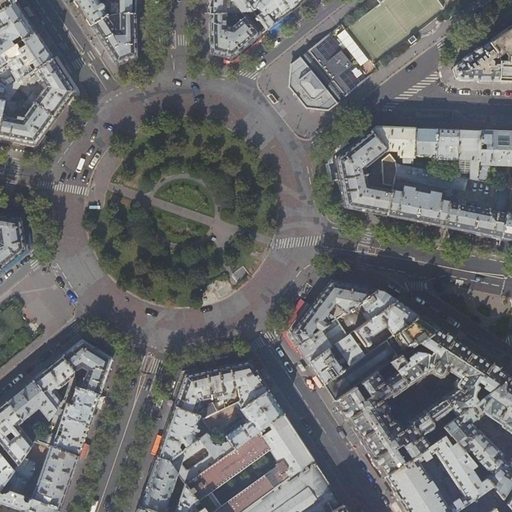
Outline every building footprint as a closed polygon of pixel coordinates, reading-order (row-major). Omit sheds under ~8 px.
[(0,0),(0,11),(15,2),(14,0),(0,0)] [(74,0),(90,25),(105,16),(109,14),(107,5),(104,6),(103,5),(103,4),(102,4),(101,4),(101,3),(100,3),(100,4),(97,0),(74,0)] [(134,14),(134,0),(105,0),(107,5),(109,14),(119,14),(134,14)] [(210,0),(210,5),(210,13),(210,14),(225,13),(241,12),(251,11),(244,0),(210,0)] [(244,0),(251,11),(265,29),(266,29),(291,9),(302,0),(244,0)] [(0,54),(35,32),(15,2),(0,11),(0,54)] [(265,29),(251,11),(241,12),(244,17),(231,27),(224,26),(225,13),(210,14),(211,53),(221,55),(226,56),(230,57),(231,57),(235,54),(250,42),(265,30),(266,30),(265,29)] [(134,14),(119,14),(119,21),(112,26),(105,16),(90,25),(108,52),(115,64),(136,57),(134,14)] [(511,26),(487,43),(497,56),(498,58),(498,65),(497,81),(511,81),(511,26)] [(250,42),(235,54),(238,57),(267,33),(265,30),(250,42)] [(52,58),(35,32),(0,54),(0,69),(13,61),(17,67),(14,69),(14,72),(19,80),(22,78),(25,76),(52,58)] [(497,56),(487,43),(470,56),(453,68),(457,80),(480,81),(497,81),(498,65),(494,65),(493,67),(491,67),(491,62),(489,60),(492,58),(494,58),(497,56)] [(353,95),(311,45),(306,49),(301,53),(295,58),(291,61),(290,73),(289,87),(293,92),(297,97),(302,104),(306,108),(314,109),(334,111),(337,108),(343,103),(347,99),(353,95)] [(75,87),(56,57),(53,59),(72,89),(75,87)] [(53,59),(52,58),(25,76),(30,84),(39,78),(45,87),(37,98),(32,93),(28,99),(54,118),(67,100),(74,92),(72,89),(53,59)] [(24,79),(22,78),(19,80),(10,86),(16,90),(24,79)] [(10,86),(8,89),(5,92),(4,97),(0,119),(0,138),(1,139),(32,144),(34,145),(41,136),(54,118),(28,99),(24,104),(29,108),(21,119),(19,120),(13,119),(15,103),(8,102),(16,90),(10,86)] [(375,127),(370,131),(386,150),(397,151),(397,155),(400,155),(400,157),(402,157),(402,165),(414,168),(414,156),(414,128),(397,127),(375,127)] [(425,128),(414,128),(414,156),(431,156),(431,159),(435,159),(436,129),(425,128)] [(447,129),(436,129),(435,159),(456,160),(456,159),(457,130),(447,129)] [(468,130),(457,130),(456,159),(470,159),(469,179),(477,180),(479,130),(468,130)] [(511,131),(498,131),(479,130),(477,180),(487,182),(487,172),(489,172),(489,165),(501,165),(501,162),(511,162),(511,131)] [(364,169),(386,150),(370,131),(356,142),(336,158),(335,159),(339,180),(343,197),(345,207),(366,211),(379,214),(386,215),(392,191),(367,186),(364,169)] [(32,144),(1,139),(0,145),(15,148),(29,150),(31,148),(32,144)] [(396,169),(395,164),(395,161),(388,152),(386,153),(386,155),(387,157),(382,161),(386,184),(393,185),(394,178),(396,169)] [(339,180),(335,159),(336,158),(334,155),(328,159),(331,175),(332,181),(339,180)] [(402,165),(395,164),(396,169),(394,178),(447,189),(446,196),(449,197),(454,176),(435,172),(414,168),(402,165)] [(458,204),(448,202),(443,227),(469,232),(500,238),(511,187),(501,185),(496,211),(466,205),(467,200),(459,199),(458,204)] [(402,193),(392,191),(386,215),(440,226),(443,227),(448,202),(440,200),(441,195),(431,193),(429,198),(412,195),(413,189),(403,187),(402,193)] [(511,187),(500,238),(511,240),(511,187)] [(0,214),(0,269),(24,250),(20,222),(20,219),(0,214)] [(29,234),(27,225),(24,226),(24,223),(20,222),(24,250),(30,245),(29,234)] [(330,280),(311,307),(291,334),(294,338),(298,345),(330,323),(325,319),(327,316),(330,318),(332,316),(329,313),(335,306),(344,313),(376,290),(348,284),(330,280)] [(382,291),(376,290),(344,313),(336,319),(347,335),(349,334),(353,331),(396,300),(391,297),(382,291)] [(407,307),(396,300),(353,331),(364,346),(366,345),(366,346),(367,346),(368,346),(369,345),(370,344),(370,343),(370,342),(370,341),(369,340),(369,337),(386,326),(393,335),(420,316),(407,307)] [(428,321),(420,316),(393,335),(390,338),(401,354),(417,343),(438,328),(428,321)] [(347,335),(336,319),(330,323),(298,345),(303,353),(315,372),(317,375),(324,384),(365,355),(349,334),(347,335)] [(431,422),(450,409),(455,416),(511,375),(469,348),(438,328),(417,343),(430,352),(428,355),(425,353),(415,351),(407,357),(406,358),(407,359),(407,360),(405,362),(400,355),(390,362),(397,371),(383,381),(377,371),(335,401),(357,435),(384,476),(404,463),(397,452),(403,448),(410,458),(430,445),(423,434),(432,428),(432,426),(433,424),(431,422)] [(400,355),(401,354),(390,338),(369,352),(365,355),(324,384),(328,392),(335,401),(377,371),(390,362),(400,355)] [(71,348),(61,356),(73,371),(80,367),(87,371),(83,382),(80,381),(78,382),(77,387),(99,395),(105,377),(111,359),(96,349),(81,340),(71,348)] [(73,371),(61,356),(46,369),(32,380),(56,409),(57,408),(59,405),(62,401),(62,400),(54,389),(55,388),(56,389),(57,389),(58,389),(58,388),(67,381),(72,386),(73,371)] [(228,365),(227,357),(203,363),(205,371),(228,365)] [(196,373),(184,375),(179,390),(174,407),(198,415),(199,416),(206,426),(210,431),(239,410),(240,410),(268,390),(258,375),(249,361),(236,364),(228,365),(205,371),(196,373)] [(324,384),(317,375),(314,377),(320,387),(324,384)] [(511,376),(511,375),(455,416),(441,426),(447,433),(454,441),(464,453),(468,450),(476,460),(490,473),(490,474),(484,478),(491,486),(492,487),(497,478),(501,480),(495,490),(500,498),(504,492),(511,480),(511,376)] [(20,390),(6,401),(21,421),(38,408),(48,421),(48,420),(53,413),(56,409),(32,380),(20,390)] [(77,387),(72,386),(68,392),(66,395),(65,396),(72,399),(71,400),(73,401),(73,402),(72,403),(72,404),(72,405),(66,403),(64,410),(57,408),(56,409),(53,413),(88,426),(91,417),(94,408),(98,395),(99,395),(77,387)] [(214,444),(206,433),(202,436),(198,439),(167,461),(177,474),(184,484),(283,413),(279,408),(271,395),(268,390),(240,410),(239,410),(243,415),(247,421),(225,436),(224,437),(223,438),(222,439),(223,441),(225,441),(220,445),(214,444)] [(101,410),(105,397),(98,395),(94,408),(101,410)] [(21,421),(6,401),(0,406),(0,453),(13,470),(22,457),(32,444),(17,425),(22,421),(21,421)] [(198,415),(174,407),(165,432),(156,457),(167,461),(198,439),(193,433),(194,431),(196,432),(197,430),(195,429),(199,416),(198,415)] [(88,426),(53,413),(48,420),(59,424),(57,429),(63,431),(62,431),(62,432),(61,432),(61,433),(60,434),(60,435),(61,435),(60,436),(55,434),(54,435),(52,434),(50,435),(41,432),(34,441),(49,447),(77,456),(82,443),(84,436),(88,426)] [(308,451),(291,426),(283,413),(184,484),(198,503),(202,508),(205,511),(240,511),(313,459),(308,451)] [(206,433),(210,431),(206,426),(199,431),(202,436),(206,433)] [(449,445),(442,436),(430,445),(410,458),(404,463),(384,476),(386,479),(406,511),(451,511),(491,486),(484,478),(478,482),(470,469),(474,465),(472,463),(464,453),(454,441),(449,445)] [(83,458),(88,445),(82,443),(77,456),(83,458)] [(68,484),(77,456),(49,447),(31,499),(59,508),(68,484)] [(0,488),(13,470),(0,453),(0,488)] [(34,462),(22,457),(13,470),(0,488),(3,489),(9,491),(22,495),(27,480),(30,478),(35,464),(34,462)] [(167,461),(156,457),(147,484),(139,506),(155,511),(166,511),(168,507),(166,506),(177,474),(167,461)] [(322,473),(313,459),(240,511),(331,511),(342,505),(334,491),(322,473)] [(195,505),(198,503),(184,484),(174,511),(196,511),(197,511),(194,508),(195,505)] [(495,490),(492,487),(491,486),(451,511),(487,511),(503,501),(500,498),(495,490)] [(1,493),(3,489),(0,488),(0,503),(22,511),(21,511),(57,511),(59,508),(31,499),(22,495),(9,491),(2,494),(1,493)] [(504,511),(509,508),(505,503),(503,501),(487,511),(504,511)]
